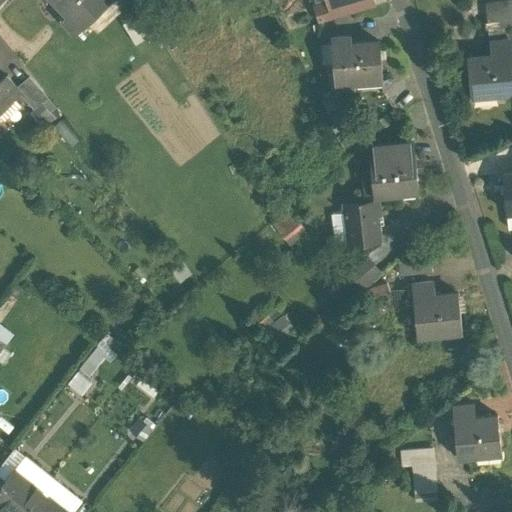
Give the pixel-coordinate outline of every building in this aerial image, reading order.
[(53,0),(67,14),(62,19),(75,32),(109,0),(53,0)] [(349,0),(335,0),(330,2),(330,0),(317,4),(322,21),(353,12),(349,0)] [(511,0),(489,0),(487,0),(491,42),(511,39),(511,32),(511,26),(511,0)] [(380,41),(352,43),(351,35),(333,36),(335,71),(337,90),(355,88),(355,87),(354,76),(381,74),(382,79),(383,79),(380,41)] [(511,39),(491,42),(492,55),(468,58),(472,96),(511,92),(511,39)] [(335,71),(328,72),(330,90),(337,90),(335,71)] [(381,74),(354,76),(355,87),(382,85),(382,79),(381,74)] [(0,81),(0,110),(21,91),(7,75),(0,81)] [(412,139),(370,144),(375,195),(420,191),(416,152),(413,153),(412,139)] [(380,198),(344,202),(345,211),(348,240),(348,242),(382,238),(379,215),(382,215),(380,198)] [(345,211),(333,212),(336,241),(348,240),(345,211)] [(347,269),(363,283),(380,265),(364,251),(347,269)] [(432,257),(411,259),(413,273),(434,271),(432,257)] [(411,259),(401,260),(402,274),(413,273),(411,259)] [(388,281),(368,287),(371,297),(391,291),(388,281)] [(435,281),(413,283),(418,335),(463,331),(460,293),(437,295),(435,281)] [(282,308),(258,323),(271,345),(296,330),(282,308)] [(0,360),(4,363),(12,349),(5,344),(14,330),(0,322),(0,360)] [(107,334),(66,380),(79,391),(119,345),(107,334)] [(475,402),(453,405),(458,457),(502,452),(498,414),(476,416),(475,402)] [(433,447),(411,449),(415,489),(437,487),(433,447)] [(26,511),(43,492),(15,470),(6,481),(0,488),(0,505),(8,511),(26,511)] [(68,511),(43,492),(26,511),(68,511)]
